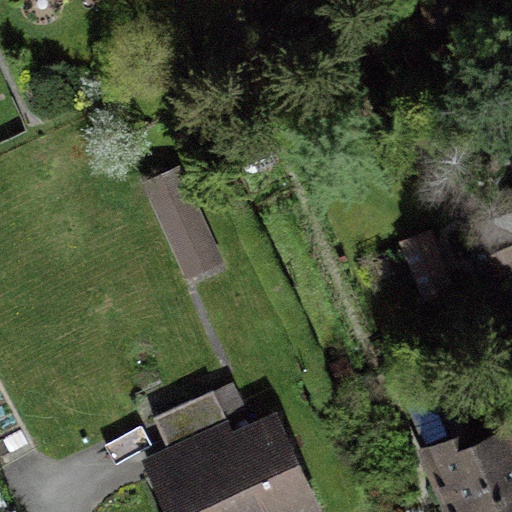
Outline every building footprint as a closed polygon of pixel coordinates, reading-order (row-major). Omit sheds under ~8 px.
[(128,0),(87,0),(95,16),(128,0)] [(179,174),(148,190),(195,285),(226,269),(179,174)] [(511,203),(478,216),(511,307),(511,203)] [(430,226),(397,240),(422,300),(455,287),(430,226)] [(476,380),(411,409),(457,511),(511,511),(511,427),(500,433),(476,380)] [(329,511),(281,410),(150,472),(168,511),(329,511)]
